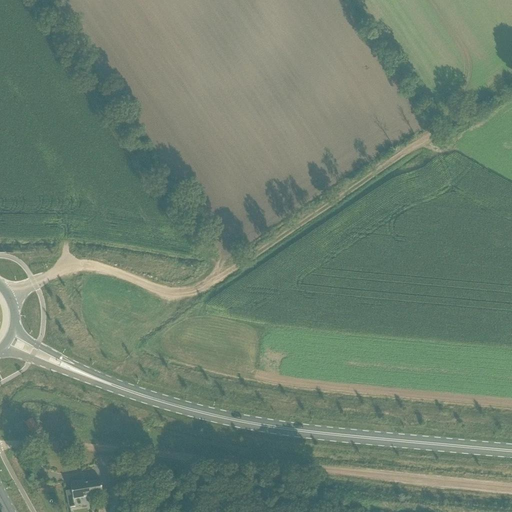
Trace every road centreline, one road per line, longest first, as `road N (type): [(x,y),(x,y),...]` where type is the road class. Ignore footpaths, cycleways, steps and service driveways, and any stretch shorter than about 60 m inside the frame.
road 1 (track): [(511,77),(196,291),(166,293),(79,265),(34,283)]
road 2 (track): [(511,489),(0,445)]
road 3 (track): [(199,289),(201,310),(155,339),(152,352),(318,389),(511,404)]
road 4 (secondary): [(511,451),(291,430),(107,383)]
